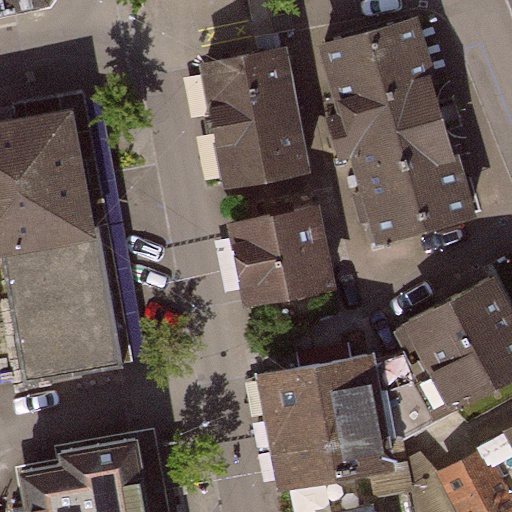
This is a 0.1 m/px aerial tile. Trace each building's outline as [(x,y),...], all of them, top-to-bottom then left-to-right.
[(411,14),(319,40),(374,240),(470,209),(411,14)] [(195,68),(220,182),(310,162),(285,49),(195,68)] [(71,110),(0,122),(0,269),(19,379),(114,363),(71,110)] [(229,223),(244,304),(331,288),(317,207),(229,223)] [(511,319),(489,278),(397,328),(408,349),(422,342),(457,405),(511,375),(511,319)] [(367,351),(263,371),(285,484),(389,465),(383,437),(401,436),(457,405),(422,342),(408,349),(395,356),(369,361),(367,351)] [(405,460),(415,511),(511,511),(511,429),(439,469),(422,450),(405,460)] [(150,511),(136,435),(61,447),(64,460),(22,466),(29,511),(150,511)]
